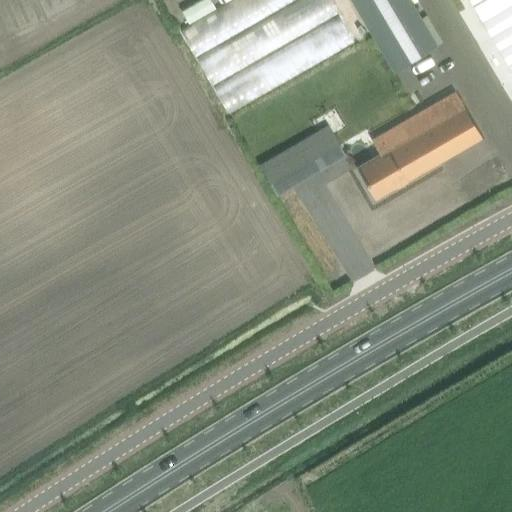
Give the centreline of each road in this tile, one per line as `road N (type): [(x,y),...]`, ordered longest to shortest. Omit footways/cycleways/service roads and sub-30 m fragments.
road 1 (unclassified): [(511,221),(22,511)]
road 2 (primary): [(106,511),(511,269)]
